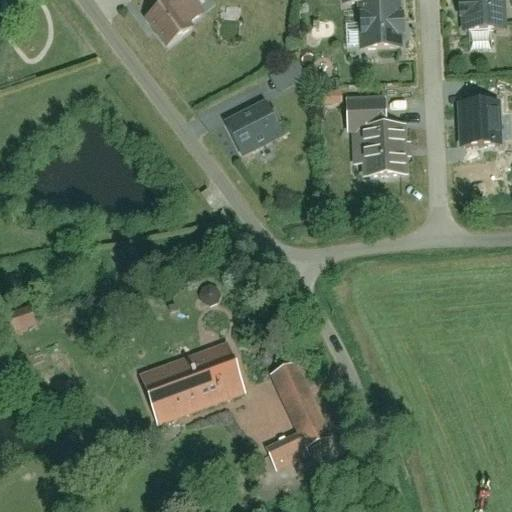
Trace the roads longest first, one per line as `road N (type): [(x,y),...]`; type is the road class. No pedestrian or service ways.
road 1 (residential): [(291,273),(86,0)]
road 2 (residential): [(405,511),(333,335),(291,273)]
road 3 (residential): [(438,247),(430,0)]
road 4 (residential): [(291,273),(438,247)]
